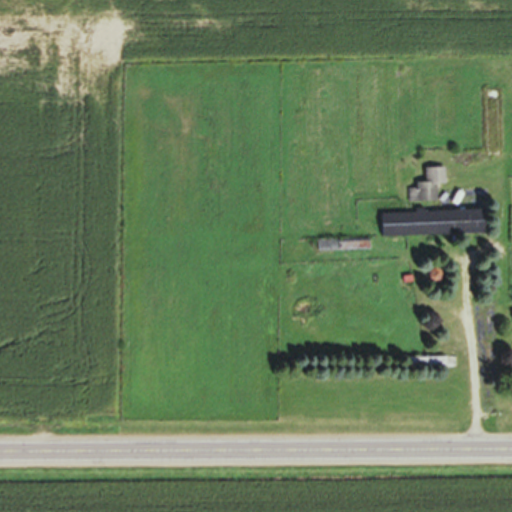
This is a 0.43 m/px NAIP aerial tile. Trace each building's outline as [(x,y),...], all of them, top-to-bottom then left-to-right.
[(407,157),(407,66),(391,66),(391,157),(407,157)] [(405,207),(433,207),(433,191),(442,190),(442,173),(421,173),(421,190),(405,190),(405,207)] [(479,240),(479,215),(377,217),(378,242),(479,240)] [(314,255),(334,255),(334,246),(314,246),(314,255)] [(442,362),(402,362),(402,371),(442,371),(442,362)]
